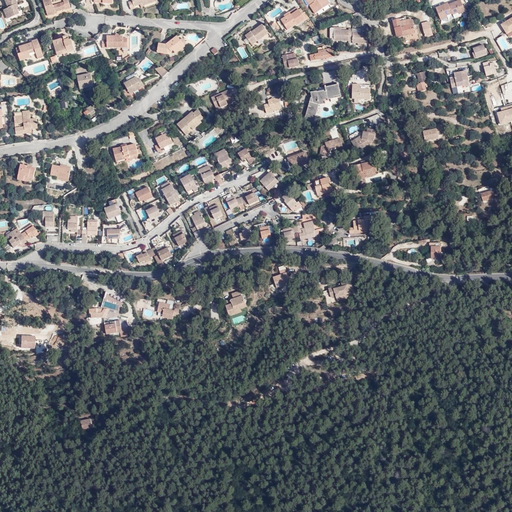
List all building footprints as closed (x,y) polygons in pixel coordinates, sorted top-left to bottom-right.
[(8,9),(6,10),(10,18),(18,14),(16,9),(14,6),(16,5),(17,4),(14,0),(6,0),(4,1),(8,9)] [(54,0),(52,1),(51,0),(44,0),(48,15),(56,13),(56,11),(67,9),(67,10),(71,8),(69,0),(54,0)] [(144,4),(145,5),(157,1),(156,0),(132,0),(128,2),(131,10),(135,9),(134,7),(140,5),(144,4)] [(321,0),(305,0),(316,17),(330,7),(325,0),(324,0),(323,1),(321,0)] [(461,0),(452,0),(436,7),(442,23),(467,13),(461,0)] [(280,22),(287,33),(305,22),(299,12),(290,18),(287,20),(286,19),(280,22)] [(286,34),(287,33),(280,22),(286,19),(287,20),(290,18),(288,15),(278,21),(286,34)] [(507,35),(511,31),(511,18),(501,26),(507,35)] [(414,34),(416,34),(413,23),(411,24),(411,22),(406,23),(405,21),(392,23),(397,40),(415,36),(414,34)] [(252,45),(268,33),(262,24),(245,36),(252,45)] [(352,39),(353,34),(352,30),(349,30),(348,32),(333,31),(334,41),(331,41),(331,46),(333,47),(337,45),(337,42),(348,42),(348,39),(352,39)] [(367,34),(353,34),(352,39),(352,44),(357,44),(361,44),(367,44),(367,34)] [(56,53),(63,52),(74,48),(71,39),(69,39),(67,35),(63,36),(63,38),(53,41),(56,53)] [(184,45),(177,36),(165,44),(159,43),(157,52),(168,54),(174,50),(175,52),(184,45)] [(122,40),(122,38),(107,38),(107,43),(102,42),(101,49),(107,49),(128,49),(128,40),(122,40)] [(38,59),(43,57),(39,40),(32,41),(32,43),(22,46),(24,54),(20,55),(22,61),(32,58),(31,55),(37,54),(38,59)] [(488,56),(485,46),(474,49),(477,59),(488,56)] [(334,58),(332,50),(328,51),(328,53),(309,56),(311,62),(334,58)] [(299,67),(298,60),(288,62),(286,56),(282,57),(285,70),(299,67)] [(491,65),(491,63),(483,64),(487,77),(497,75),(495,64),(491,65)] [(155,70),(161,77),(166,73),(161,68),(155,70)] [(456,80),(451,82),(452,86),(457,85),(457,88),(464,87),(465,88),(470,87),(467,72),(455,74),(455,77),(456,80)] [(417,76),(419,84),(426,83),(428,82),(426,74),(417,76)] [(92,87),(90,75),(77,77),(78,89),(92,87)] [(138,80),(137,77),(124,84),(130,94),(144,86),(140,79),(138,80)] [(352,83),(352,98),(354,98),(354,102),(359,102),(359,99),(371,98),(371,87),(360,87),(360,83),(352,83)] [(426,83),(419,84),(420,86),(416,87),(418,94),(428,92),(426,83)] [(312,97),(311,97),(305,118),(314,121),(319,104),(324,103),(323,99),(328,98),(328,100),(331,99),(337,97),(341,97),(339,88),(326,91),(326,90),(317,92),(317,91),(310,92),(312,97)] [(229,92),(224,94),(225,96),(214,101),(217,107),(220,106),(222,108),(235,102),(234,98),(232,98),(229,92)] [(277,100),(266,103),(266,106),(262,107),(264,116),(275,113),(275,111),(280,110),(277,100)] [(511,105),(497,110),(501,123),(511,120),(511,105)] [(95,113),(90,106),(85,109),(86,111),(84,113),(86,116),(88,115),(89,116),(95,113)] [(205,119),(197,109),(185,120),(184,119),(177,125),(187,135),(190,132),(189,130),(191,128),(193,130),(201,124),(200,122),(205,119)] [(30,119),(30,111),(14,112),(16,134),(32,132),(32,128),(38,128),(37,118),(30,119)] [(437,136),(441,135),(439,128),(436,129),(436,130),(423,133),(425,142),(438,139),(437,136)] [(356,147),(354,148),(357,152),(373,143),(375,131),(367,130),(367,134),(365,138),(362,137),(354,142),(356,147)] [(173,144),(167,134),(156,139),(158,144),(155,146),(158,152),(173,144)] [(328,145),(326,146),(321,148),(319,157),(327,158),(328,152),(342,147),(340,139),(327,143),(328,145)] [(127,147),(121,148),(113,150),(115,158),(124,157),(125,159),(129,158),(129,156),(138,154),(136,145),(127,147)] [(251,159),(246,150),(238,155),(242,162),(246,159),(250,165),(257,160),(254,157),(251,159)] [(230,163),(225,151),(214,155),(221,169),(227,167),(226,165),(230,163)] [(305,151),(288,158),(289,163),(292,169),(309,162),(305,151)] [(360,167),(355,168),(353,168),(356,182),(373,179),(372,175),(376,174),(374,163),(368,165),(364,166),(360,167)] [(32,184),(35,170),(21,166),(17,181),(32,184)] [(50,176),(57,177),(68,180),(71,169),(60,166),(60,168),(53,166),(50,176)] [(219,180),(218,177),(214,178),(208,166),(198,171),(205,184),(215,180),(216,182),(219,180)] [(278,183),(270,174),(260,182),(268,192),(278,183)] [(199,191),(190,176),(180,181),(187,194),(193,190),(194,193),(199,191)] [(328,180),(314,184),(315,189),(314,189),(316,197),(332,192),(328,180)] [(171,186),(163,191),(162,191),(170,207),(180,201),(172,186),(171,186)] [(148,188),(135,194),(138,199),(140,203),(143,201),(144,203),(153,198),(148,188)] [(255,193),(262,201),(265,198),(258,191),(255,193)] [(483,202),(486,201),(492,199),(495,199),(493,192),(490,193),(485,194),(481,195),(483,202)] [(245,197),(240,199),(243,205),(248,203),(249,206),(258,202),(254,194),(246,198),(245,197)] [(291,210),(297,205),(288,194),(283,199),(285,202),(284,203),(291,210)] [(241,211),(243,210),(238,200),(236,201),(234,197),(226,201),(230,210),(238,206),(241,211)] [(276,209),(283,213),(286,207),(279,203),(276,209)] [(121,215),(118,205),(104,210),(108,221),(121,215)] [(208,207),(204,209),(206,215),(211,213),(214,220),(222,216),(217,206),(209,209),(208,207)] [(146,212),(150,220),(155,218),(155,219),(161,216),(156,207),(146,212)] [(207,226),(200,212),(194,214),(195,216),(191,218),(197,231),(207,226)] [(46,228),(52,228),(53,213),(43,213),(43,225),(46,225),(46,228)] [(371,225),(371,217),(363,218),(363,219),(363,221),(358,222),(353,222),(353,229),(348,229),(349,235),(359,234),(359,232),(368,231),(372,231),(371,225)] [(77,231),(78,218),(68,218),(68,231),(71,231),(71,233),(77,233),(77,231)] [(82,231),(82,236),(93,236),(93,235),(97,235),(97,221),(88,221),(87,231),(82,231)] [(301,226),(297,227),(298,234),(300,241),(315,237),(313,232),(315,232),(315,231),(312,222),(304,225),(305,229),(302,230),(301,226)] [(264,228),(264,224),(254,227),(255,231),(260,229),(262,240),(271,238),(269,227),(264,228)] [(22,236),(25,241),(33,236),(35,238),(38,236),(38,234),(32,225),(24,230),(26,233),(22,236)] [(200,238),(201,237),(199,232),(197,233),(195,228),(191,229),(197,240),(198,239),(200,238)] [(296,234),(294,228),(283,231),(285,241),(294,239),(294,235),(296,234)] [(107,241),(119,240),(119,238),(120,238),(120,231),(107,231),(107,241)] [(240,235),(239,234),(235,235),(237,241),(241,240),(241,241),(244,240),(244,241),(252,239),(250,231),(243,233),(243,235),(240,235)] [(6,237),(14,249),(20,245),(21,247),(27,243),(26,242),(23,243),(18,235),(16,236),(13,232),(6,237)] [(173,236),(175,240),(183,235),(182,232),(173,236)] [(23,243),(26,242),(25,241),(22,236),(20,234),(18,235),(23,243)] [(183,235),(175,240),(178,247),(187,243),(183,235)] [(441,259),(441,243),(430,243),(430,248),(431,248),(431,259),(441,259)] [(150,251),(154,257),(154,258),(159,256),(161,262),(171,257),(168,249),(164,251),(157,254),(155,248),(150,251)] [(149,259),(152,258),(149,251),(146,253),(147,254),(143,256),(142,255),(142,254),(136,257),(139,265),(145,262),(146,263),(150,261),(149,259)] [(277,288),(291,283),(288,273),(286,269),(280,271),(281,275),(273,278),(277,288)] [(334,287),(328,289),(331,298),(336,296),(338,302),(342,301),(342,299),(350,297),(349,294),(354,292),(350,280),(342,283),(343,286),(335,289),(334,287)] [(241,291),(232,294),(233,299),(230,300),(231,304),(225,306),(229,317),(242,312),(240,309),(246,307),(241,291)] [(163,319),(173,321),(174,316),(178,317),(180,309),(176,308),(175,311),(170,310),(171,305),(160,302),(158,312),(164,314),(163,319)] [(103,309),(90,309),(90,313),(93,313),(94,316),(97,316),(97,313),(102,313),(99,317),(101,318),(106,318),(110,310),(103,309)] [(105,323),(106,326),(107,334),(121,332),(121,337),(130,336),(129,328),(122,329),(121,320),(114,322),(105,323)] [(23,336),(23,348),(36,348),(36,336),(23,336)] [(96,428),(93,419),(83,421),(84,430),(96,428)]
